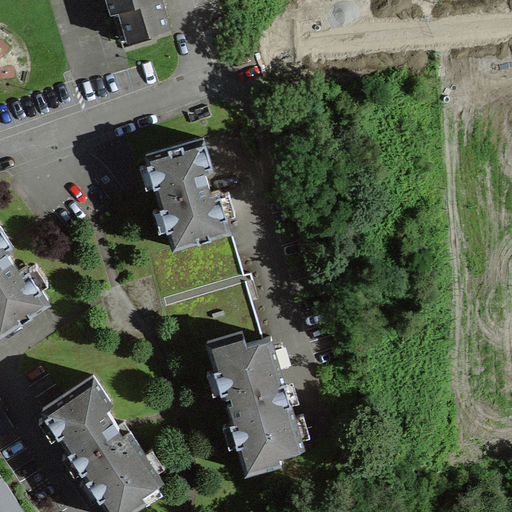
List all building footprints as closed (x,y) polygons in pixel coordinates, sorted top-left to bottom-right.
[(119,8),(129,38),(170,26),(162,0),(108,0),(112,11),(119,8)] [(122,40),(129,38),(119,8),(112,11),(121,40),(122,40)] [(203,136),(146,153),(173,246),(231,229),(218,187),(210,189),(204,169),(212,167),(203,136)] [(0,224),(0,331),(49,299),(25,263),(18,268),(6,249),(13,245),(0,224)] [(242,329),(207,340),(224,393),(223,393),(224,397),(230,416),(232,416),(246,470),(281,460),(279,451),(304,444),(271,334),(263,337),(246,341),(242,329)] [(93,373),(42,407),(111,511),(125,511),(146,498),(141,491),(162,478),(124,420),(118,424),(105,405),(111,401),(93,373)] [(4,412),(0,414),(0,433),(13,426),(4,412)] [(25,511),(2,476),(0,476),(0,511),(25,511)]
